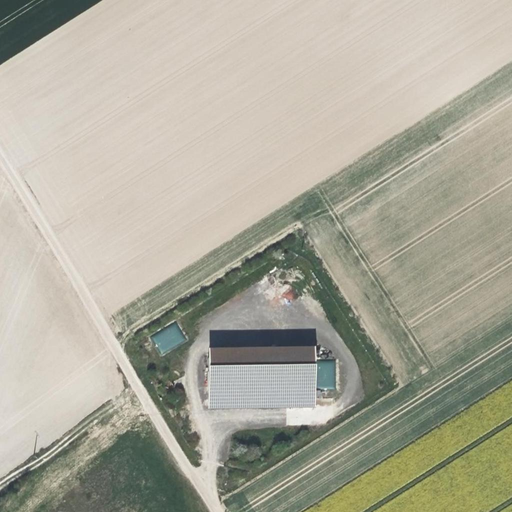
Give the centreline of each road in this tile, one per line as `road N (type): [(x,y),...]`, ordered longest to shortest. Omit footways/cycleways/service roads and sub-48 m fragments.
road 1 (track): [(0,159),(138,382)]
road 2 (track): [(138,382),(0,483)]
road 3 (track): [(138,382),(217,511)]
